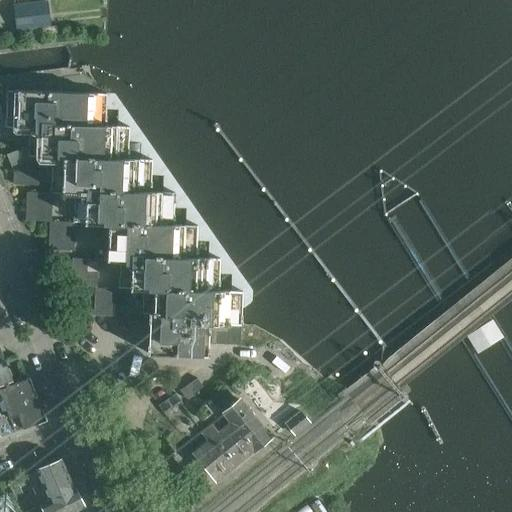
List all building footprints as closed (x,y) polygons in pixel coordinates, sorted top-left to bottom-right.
[(15,5),(17,29),(50,26),(47,1),(15,5)] [(28,156),(40,156),(152,161),(152,160),(128,159),(129,126),(105,125),(107,93),(19,90),(7,91),(5,127),(29,128),(28,156)] [(28,156),(24,147),(7,154),(14,173),(13,184),(39,185),(40,170),(35,170),(28,156)] [(73,222),(85,222),(197,226),(197,225),(173,224),(175,192),(151,191),(152,161),(40,156),(40,157),(52,157),(51,192),(63,193),(63,194),(74,194),(73,222)] [(26,220),(52,221),(53,193),(27,192),(26,220)] [(49,221),(48,249),(75,250),(76,222),(49,221)] [(131,288),(219,290),(220,258),(196,257),(197,226),(85,222),(85,223),(98,223),(96,258),(108,259),(108,260),(120,260),(119,287),(131,288)] [(72,258),(71,286),(97,287),(98,259),(72,258)] [(94,315),(120,316),(121,288),(95,287),(94,315)] [(219,290),(131,288),(143,289),(142,313),(150,313),(148,353),(203,355),(208,355),(209,343),(240,344),(241,325),(241,322),(242,307),(243,291),(219,290)] [(468,335),(467,335),(478,353),(499,340),(502,338),(503,337),(493,320),(471,333),(468,335)] [(373,366),(374,367),(401,400),(402,401),(403,402),(404,402),(405,402),(406,402),(408,400),(408,399),(408,398),(408,397),(408,396),(407,396),(406,395),(401,388),(382,364),(380,362),(379,360),(378,360),(377,359),(376,360),(375,360),(373,362),(373,363),(372,364),(373,365),(373,366)] [(401,388),(406,395),(410,391),(411,390),(410,389),(386,360),(385,359),(384,359),(383,359),(381,361),(380,362),(382,364),(401,388)] [(0,388),(14,383),(5,360),(0,362),(0,388)] [(14,383),(0,388),(0,413),(7,411),(12,425),(21,422),(23,428),(46,419),(29,377),(14,383)] [(180,390),(186,399),(204,387),(197,378),(180,390)] [(159,405),(165,414),(182,402),(176,393),(159,405)] [(224,414),(231,422),(253,450),(270,436),(241,400),(224,414)] [(286,422),(296,435),(310,423),(300,411),(286,422)] [(212,426),(208,429),(236,464),(253,450),(231,422),(218,433),(212,426)] [(236,464),(208,429),(204,432),(210,440),(195,452),(217,479),(236,464)] [(43,486),(49,500),(75,487),(73,484),(61,458),(36,469),(39,477),(38,480),(40,484),(43,486)] [(8,481),(12,490),(26,484),(22,475),(8,481)] [(75,487),(49,500),(40,505),(44,511),(70,511),(84,505),(75,487)]
